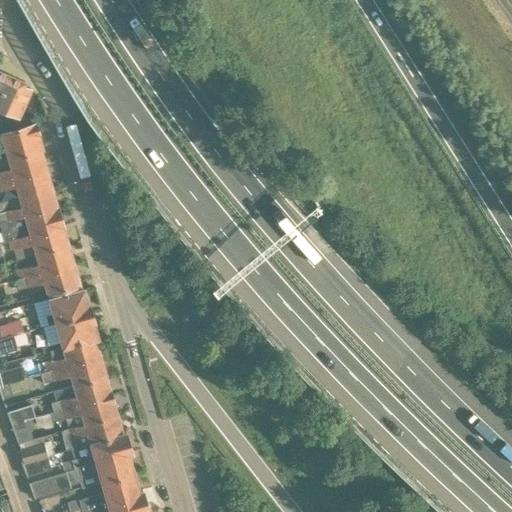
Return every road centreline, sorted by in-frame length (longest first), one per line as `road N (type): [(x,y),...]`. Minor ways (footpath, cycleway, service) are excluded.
road 1 (motorway): [(53,0),(226,238),(491,511)]
road 2 (motorway): [(511,466),(383,342),(254,200),(112,0)]
road 3 (secondary): [(15,13),(61,102),(119,295)]
road 4 (motorway): [(511,236),(362,0)]
road 5 (motorway): [(119,295),(289,511)]
road 6 (residential): [(119,295),(184,511)]
